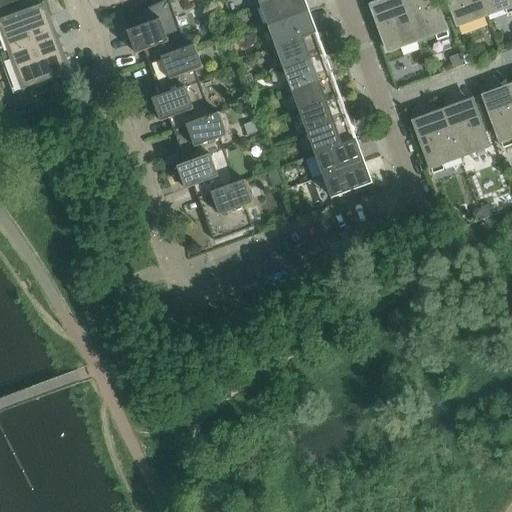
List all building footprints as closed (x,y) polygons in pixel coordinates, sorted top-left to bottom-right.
[(188,49),(169,0),(167,0),(132,17),(136,29),(128,32),(137,55),(145,52),(149,64),(188,49)] [(276,0),(261,6),(269,27),(310,12),(305,0),(276,0)] [(418,41),(402,0),(388,0),(383,2),(385,6),(373,10),(388,51),(389,52),(418,41)] [(402,0),(418,41),(436,35),(438,41),(449,37),(447,31),(436,0),(402,0)] [(488,16),(482,0),(448,0),(457,21),(459,26),(488,16)] [(511,0),(482,0),(488,16),(506,9),(508,15),(511,13),(511,0)] [(0,56),(1,60),(57,39),(44,3),(43,4),(44,6),(0,21),(0,56)] [(269,27),(277,48),(318,33),(310,12),(269,27)] [(277,48),(285,70),(326,55),(318,33),(277,48)] [(70,74),(57,39),(1,60),(14,95),(15,95),(15,93),(68,73),(69,75),(70,74)] [(161,97),(201,83),(196,71),(204,69),(196,46),(188,49),(149,64),(161,97)] [(285,70),(293,91),(334,76),(326,55),(285,70)] [(293,91),(301,113),(342,98),(334,76),(293,91)] [(213,116),(201,83),(161,97),(153,100),(162,123),(170,120),(174,131),(213,117),(213,116)] [(511,86),(496,93),(497,97),(486,101),(499,138),(500,138),(504,149),(511,146),(511,86)] [(301,113),(309,134),(349,119),(342,98),(301,113)] [(462,105),(444,112),(461,158),(490,147),(486,137),(486,136),(475,105),(463,109),(462,105)] [(461,158),(444,112),(426,118),(427,122),(416,127),(430,163),(434,175),(445,171),(443,165),(461,158)] [(186,165),(226,151),(221,139),(229,136),(221,113),(213,116),(213,117),(174,131),(186,164),(186,165)] [(309,134),(317,155),(357,140),(349,119),(309,134)] [(317,155),(324,177),(365,162),(357,140),(317,155)] [(238,184),(226,151),(186,165),(186,164),(178,167),(187,190),(195,187),(199,199),(238,184)] [(365,162),(324,177),(332,199),(373,184),(365,162)] [(238,184),(199,199),(215,242),(254,228),(246,207),(254,204),(246,181),(238,184)]
